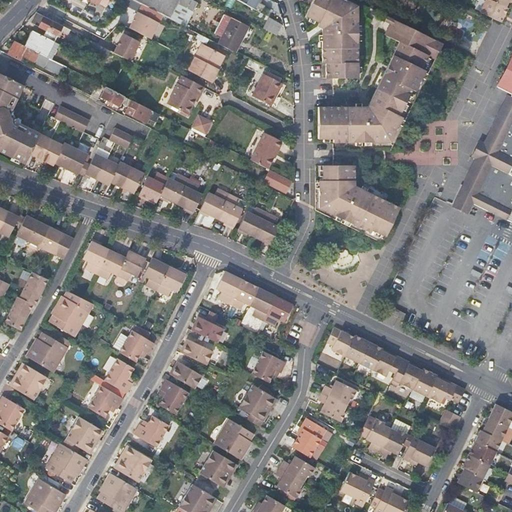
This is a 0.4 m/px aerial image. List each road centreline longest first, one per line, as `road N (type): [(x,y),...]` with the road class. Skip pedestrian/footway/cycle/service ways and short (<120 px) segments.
road 1 (residential): [(71,511),(140,400),(208,249)]
road 2 (residential): [(283,0),(301,82),(302,225),(275,281)]
road 3 (residential): [(318,301),(301,337),(301,387),(228,511)]
road 4 (residential): [(93,213),(0,383)]
road 5 (residential): [(318,301),(492,384)]
road 6 (unknown): [(0,62),(138,135)]
road 7 (residential): [(425,511),(492,384)]
road 8 (residential): [(93,213),(208,249)]
